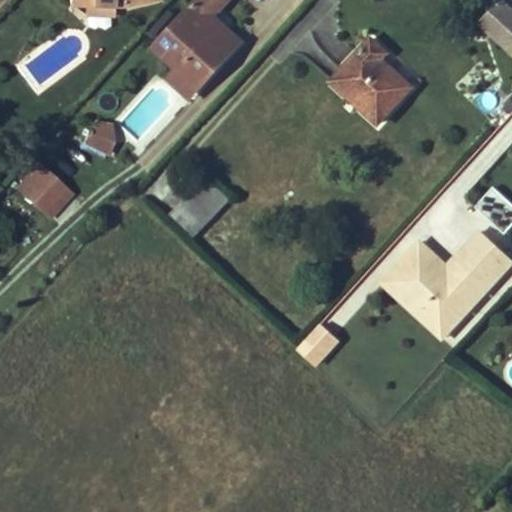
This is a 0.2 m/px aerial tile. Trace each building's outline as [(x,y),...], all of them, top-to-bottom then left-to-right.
[(197,0),(194,5),(210,19),(227,0),(197,0)] [(511,57),(511,11),(497,0),(494,0),(473,28),(511,57)] [(174,69),(196,90),(219,65),(216,62),(221,55),(225,59),(237,44),(210,19),(194,5),(152,50),(174,69)] [(82,16),(112,18),(112,6),(82,6),(82,16)] [(387,55),(370,39),(332,81),(377,124),(411,88),(381,60),(387,55)] [(114,142),(111,125),(93,121),(89,130),(114,142)] [(109,154),(114,142),(89,130),(84,142),(109,154)] [(27,195),(47,173),(39,165),(19,188),(27,195)] [(52,218),(72,196),(47,173),(27,195),(52,218)] [(230,201),(205,177),(189,195),(212,218),(230,201)] [(212,218),(189,195),(181,203),(199,220),(188,231),(194,237),(212,218)] [(199,220),(181,203),(170,214),(188,231),(199,220)] [(201,238),(216,253),(238,233),(223,217),(201,238)] [(455,326),(511,264),(479,233),(447,269),(440,263),(437,266),(430,261),(434,257),(420,244),(399,267),(411,278),(399,291),(424,314),(432,305),(455,326)] [(434,257),(430,261),(437,266),(440,263),(434,257)] [(318,368),(342,341),(320,322),(296,349),(318,368)]
